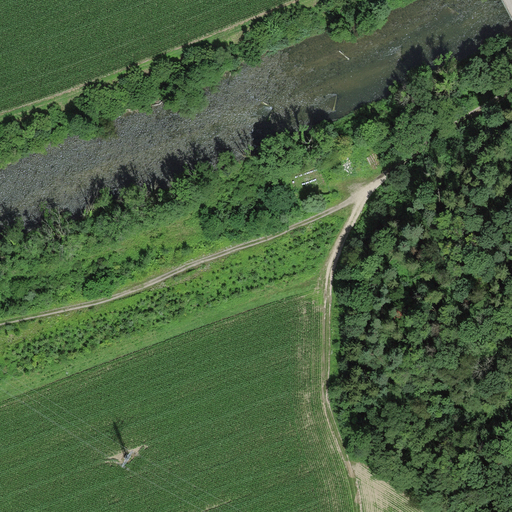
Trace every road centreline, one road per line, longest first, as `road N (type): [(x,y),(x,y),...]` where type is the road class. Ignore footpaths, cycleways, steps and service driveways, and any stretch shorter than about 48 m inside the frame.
road 1 (track): [(511,93),(333,209),(119,294),(0,322)]
road 2 (track): [(360,193),(321,292),(327,403),(354,511)]
